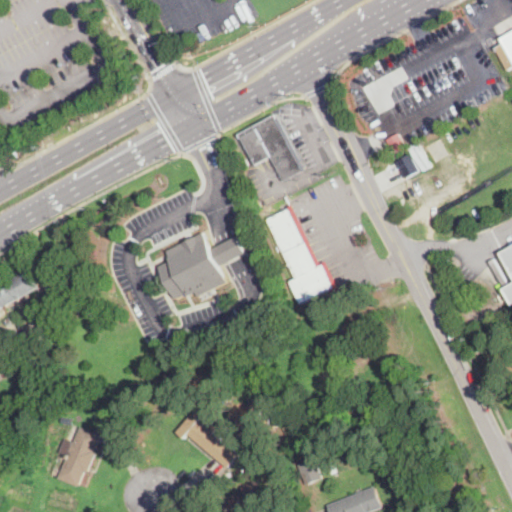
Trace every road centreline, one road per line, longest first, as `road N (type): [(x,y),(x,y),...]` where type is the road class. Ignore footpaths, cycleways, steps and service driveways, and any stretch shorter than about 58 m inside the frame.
road 1 (primary): [(3,230),(339,49)]
road 2 (residential): [(405,260),(511,481)]
road 3 (residential): [(274,85),(304,84),(314,92),(405,260)]
road 4 (residential): [(405,260),(331,90),(328,72),(339,49)]
road 5 (primary): [(177,94),(0,187)]
road 6 (primary): [(317,11),(177,94)]
